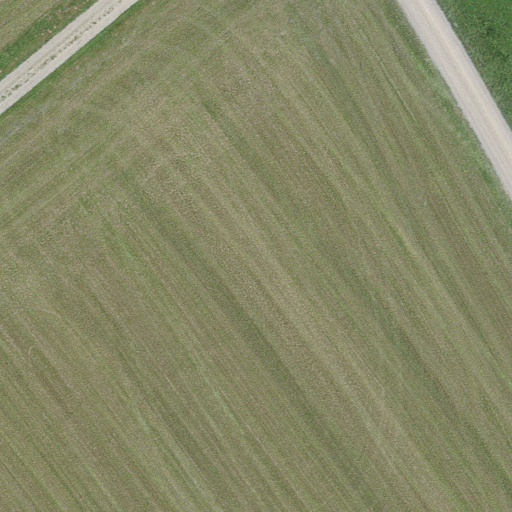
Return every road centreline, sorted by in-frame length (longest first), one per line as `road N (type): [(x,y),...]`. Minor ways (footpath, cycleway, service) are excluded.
road 1 (track): [(412,0),(511,157)]
road 2 (track): [(0,111),(137,0)]
